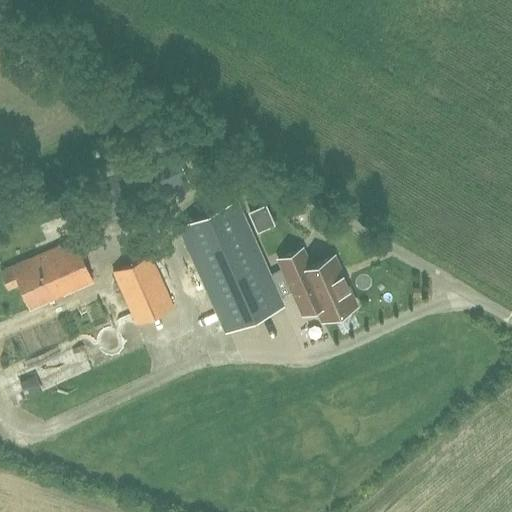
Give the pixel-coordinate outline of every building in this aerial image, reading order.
[(175,147),(86,186),(99,215),(188,176),(175,147)] [(237,201),(180,226),(227,332),(284,306),(237,201)] [(271,208),(254,213),(259,228),(276,223),(271,208)] [(31,309),(93,282),(75,239),(1,271),(9,288),(20,283),(31,309)] [(357,305),(338,266),(334,256),(310,267),(302,249),(279,260),(304,315),(318,308),(324,321),(357,305)] [(136,323),(174,307),(151,255),(114,272),(136,323)]
